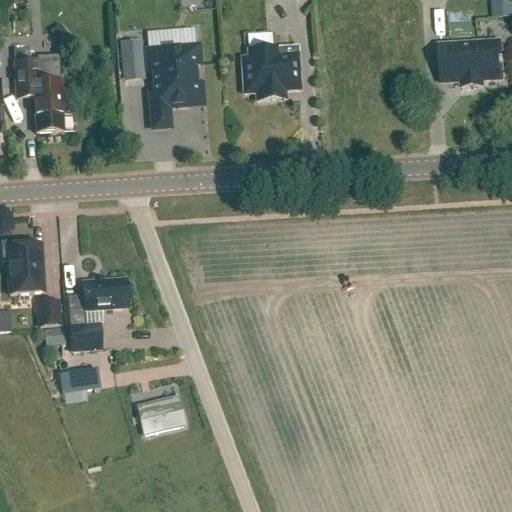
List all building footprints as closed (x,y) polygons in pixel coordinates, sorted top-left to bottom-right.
[(509,0),(485,0),(486,19),(510,18),(509,0)] [(115,42),(118,83),(138,81),(135,41),(115,42)] [(503,66),(501,67),(500,45),(438,49),(441,86),(461,85),(462,92),(482,90),(482,84),(502,83),(502,71),(503,71),(503,66)] [(186,109),(202,108),(200,86),(196,86),(194,69),(199,68),(197,49),(146,54),(148,76),(152,75),(154,96),(149,96),(152,132),(169,130),(168,111),(186,109)] [(37,65),(29,65),(28,52),(13,53),(14,66),(15,90),(16,102),(33,101),(35,137),(62,136),(60,100),(56,100),(55,86),(38,87),(37,65)] [(256,96),(256,104),(285,102),(284,94),(299,93),(297,57),(269,59),(268,52),(247,54),(248,61),(241,61),(243,97),(256,96)] [(8,300),(42,299),(40,251),(20,252),(20,247),(1,248),(2,267),(6,266),(8,300)] [(85,329),(84,314),(127,311),(126,283),(82,286),(83,298),(67,299),(70,355),(100,353),(99,328),(85,329)] [(57,308),(37,309),(38,333),(58,332),(57,308)] [(96,372),(60,377),(62,396),(99,391),(96,372)] [(177,401),(137,410),(144,438),(183,429),(183,427),(184,425),(183,418),(181,418),(177,401)]
